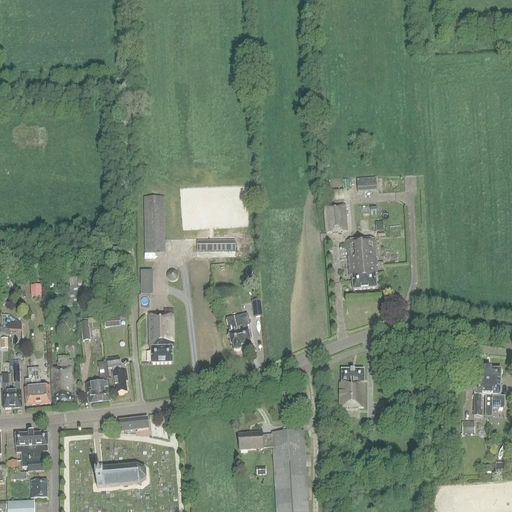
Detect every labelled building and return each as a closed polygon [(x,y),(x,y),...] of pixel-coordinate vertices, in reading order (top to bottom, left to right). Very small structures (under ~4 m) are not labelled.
[(377,190),(377,178),(358,178),(358,191),(377,190)] [(166,252),(165,198),(145,199),(146,253),(166,252)] [(344,205),(324,207),(326,234),(346,233),(344,205)] [(376,289),(375,275),(377,275),(375,240),(347,242),(349,277),(352,277),(353,291),(376,289)] [(119,261),(119,249),(110,249),(110,261),(119,261)] [(173,271),(172,271),(171,271),(170,271),(170,272),(169,272),(168,273),(168,274),(167,274),(167,275),(167,276),(167,277),(167,278),(167,279),(168,279),(168,280),(168,281),(169,281),(170,281),(170,282),(171,282),(172,282),(173,282),(174,282),(175,282),(175,281),(176,281),(177,280),(177,279),(178,279),(178,278),(178,277),(178,276),(178,275),(178,274),(177,274),(177,273),(176,273),(176,272),(175,272),(175,271),(174,271),(173,271)] [(66,303),(66,308),(86,307),(84,278),(70,279),(71,302),(66,303)] [(31,286),(31,297),(43,296),(42,285),(31,286)] [(225,294),(223,287),(215,288),(216,295),(225,294)] [(261,317),(259,301),(251,302),(253,318),(261,317)] [(151,349),(151,364),(172,364),(172,348),(174,348),(173,311),(164,311),(165,317),(149,317),(149,349),(151,349)] [(250,347),(247,333),(248,332),(247,327),(249,326),(248,320),(247,316),(225,321),(229,334),(229,335),(228,336),(229,339),(230,340),(233,351),(234,350),(234,351),(235,352),(240,351),(240,349),(242,349),(242,348),(250,347)] [(120,327),(119,319),(104,321),(104,329),(120,327)] [(90,341),(88,323),(80,324),(82,342),(90,341)] [(52,397),(53,408),(75,407),(72,361),(69,361),(69,357),(57,358),(58,369),(50,369),(51,397),(52,397)] [(125,383),(128,382),(126,373),(120,374),(119,368),(118,359),(106,361),(108,369),(112,369),(113,375),(112,375),(115,395),(127,393),(125,383)] [(101,383),(109,382),(106,363),(98,364),(101,383)] [(20,392),(20,386),(19,368),(13,369),(14,392),(11,393),(12,409),(21,409),(20,392)] [(51,405),(49,388),(40,389),(39,369),(28,370),(29,381),(25,381),(26,395),(25,395),(26,407),(51,405)] [(475,370),(474,418),(482,418),(482,410),(481,410),(481,396),(486,396),(489,396),(491,370),(475,370)] [(501,397),(502,371),(491,370),(489,396),(486,396),(485,418),(493,418),(493,410),(505,411),(506,398),(500,397),(501,397)] [(364,384),(364,371),(341,371),(341,383),(339,383),(339,409),(363,409),(363,384),(364,384)] [(12,409),(11,393),(9,393),(9,387),(8,375),(2,375),(3,393),(2,393),(3,409),(12,409)] [(90,406),(110,403),(109,391),(109,392),(108,383),(86,386),(87,395),(89,395),(90,406)] [(392,403),(380,403),(380,416),(380,423),(392,423),(392,403)] [(134,432),(148,430),(147,419),(133,421),(135,437),(134,432)] [(120,433),(124,433),(125,436),(135,437),(133,421),(119,422),(120,433)] [(475,425),(463,426),(463,436),(475,435),(475,425)] [(308,511),(307,496),(303,432),(271,434),(272,436),(262,437),(262,434),(252,434),(252,435),(238,436),(239,452),(263,450),(263,449),(272,449),(275,511),(308,511)] [(29,436),(15,436),(16,455),(21,455),(21,465),(22,469),(28,469),(28,473),(44,473),(43,454),(48,454),(47,435),(33,435),(33,434),(29,434),(29,436)] [(136,467),(95,471),(95,477),(94,477),(95,485),(96,485),(96,490),(137,486),(145,480),(144,471),(136,467)] [(47,500),(47,497),(47,482),(31,482),(31,497),(31,500),(47,500)] [(33,511),(33,503),(7,504),(7,510),(7,511),(33,511)]
